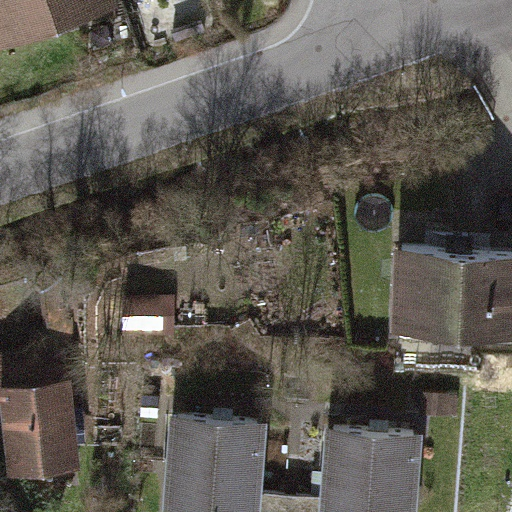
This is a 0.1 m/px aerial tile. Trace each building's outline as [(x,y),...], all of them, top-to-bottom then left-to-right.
[(0,0),(0,43),(122,0),(0,0)] [(511,324),(511,235),(391,232),(388,321),(511,324)] [(46,343),(0,348),(0,379),(66,368),(58,281),(42,268),(0,276),(0,285),(30,279),(41,288),(46,343)] [(127,323),(163,324),(163,294),(127,293),(127,323)] [(0,457),(2,471),(75,464),(66,368),(0,379),(0,457)] [(457,411),(458,390),(425,386),(423,408),(457,411)] [(289,511),(291,492),(262,490),(266,410),(165,404),(158,511),(289,511)] [(420,511),(426,418),(326,413),(321,494),(291,492),(289,511),(420,511)]
